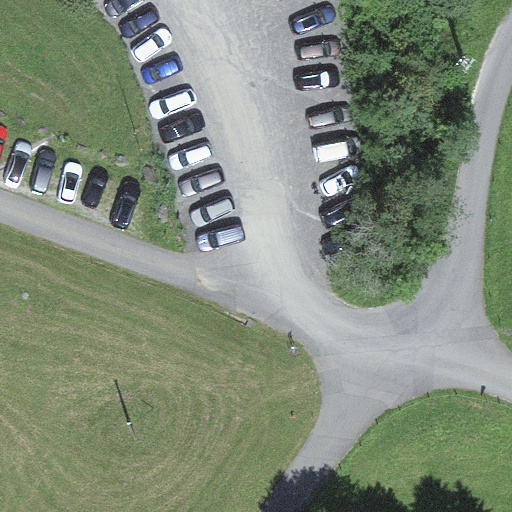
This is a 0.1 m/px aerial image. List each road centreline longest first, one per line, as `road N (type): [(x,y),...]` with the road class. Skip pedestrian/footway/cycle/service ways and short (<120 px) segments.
road 1 (unclassified): [(409,347),(458,257),(511,42)]
road 2 (unclassified): [(198,0),(238,86),(293,306)]
road 3 (residential): [(293,306),(0,206)]
road 4 (unclassified): [(281,511),(345,418),(409,347)]
road 5 (residential): [(409,347),(293,306)]
